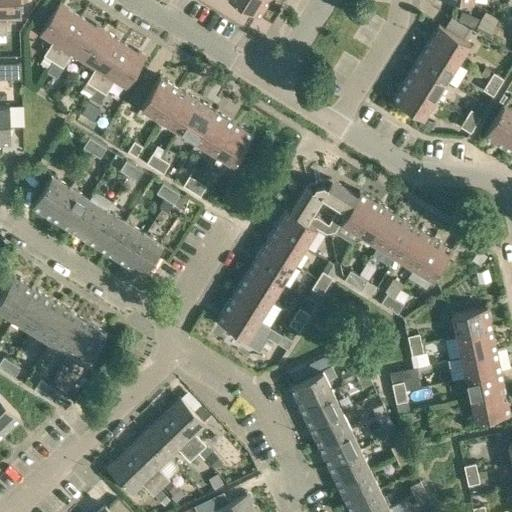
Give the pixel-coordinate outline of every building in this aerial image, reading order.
[(0,0),(0,32),(5,32),(7,32),(6,17),(20,16),(19,0),(0,0)] [(266,0),(234,0),(258,14),(266,0)] [(39,32),(51,40),(43,53),(44,54),(51,58),(53,59),(80,15),(58,2),(39,32)] [(475,27),(480,18),(462,10),(458,20),(475,27)] [(80,15),(53,59),(63,65),(71,52),(82,59),(101,29),(80,15)] [(438,22),(427,41),(457,60),(469,41),(464,38),(454,32),(438,22)] [(101,29),(82,59),(94,67),(86,80),(89,82),(85,89),(91,93),(123,42),(101,29)] [(427,41),(415,60),(446,78),(457,60),(427,41)] [(123,42),(91,93),(92,94),(91,96),(99,102),(114,79),(126,86),(145,56),(123,42)] [(46,66),(51,58),(44,54),(39,61),(46,66)] [(415,60),(404,78),(434,97),(446,78),(415,60)] [(57,75),(62,66),(53,61),(48,69),(57,75)] [(480,74),(487,79),(493,70),(485,65),(480,74)] [(493,70),(487,79),(498,85),(503,77),(493,70)] [(128,97),(141,105),(159,117),(178,86),(160,74),(151,88),(139,80),(128,97)] [(434,97),(404,78),(392,97),(423,116),(434,97)] [(498,85),(487,79),(482,87),(493,93),(498,85)] [(178,86),(159,117),(178,128),(197,98),(178,86)] [(197,98),(178,128),(196,139),(215,109),(197,98)] [(113,99),(97,121),(109,129),(125,108),(113,99)] [(92,119),(99,108),(88,101),(81,112),(92,119)] [(484,132),(503,144),(511,129),(511,107),(503,102),(484,132)] [(9,105),(0,104),(0,140),(10,140),(9,105)] [(470,107),(465,116),(475,122),(481,113),(470,107)] [(215,109),(196,139),(214,151),(233,120),(215,109)] [(475,122),(465,116),(460,124),(470,130),(475,122)] [(419,123),(426,128),(430,121),(423,117),(419,123)] [(233,120),(214,151),(233,163),(252,132),(233,120)] [(511,129),(503,144),(511,149),(511,129)] [(83,145),(91,150),(97,140),(89,134),(83,145)] [(142,144),(134,138),(127,149),(136,154),(142,144)] [(97,140),(91,150),(100,155),(106,145),(97,140)] [(146,160),(154,165),(161,155),(152,150),(146,160)] [(161,155),(154,165),(163,171),(169,160),(161,155)] [(119,168),(128,173),(134,163),(126,158),(119,168)] [(134,163),(128,173),(136,178),(143,168),(134,163)] [(32,204),(51,215),(69,185),(51,173),(32,204)] [(182,183),(191,188),(197,178),(189,173),(182,183)] [(69,185),(51,215),(69,227),(88,196),(83,194),(91,181),(80,175),(72,187),(69,185)] [(308,180),(290,209),(311,222),(315,215),(315,214),(314,216),(310,213),(321,194),(340,206),(337,210),(336,210),(343,215),(357,193),(327,175),(308,180)] [(197,178),(191,188),(199,193),(205,184),(197,178)] [(156,191),(165,196),(171,186),(162,181),(156,191)] [(171,186),(165,196),(173,201),(179,191),(171,186)] [(336,210),(328,223),(330,231),(334,230),(341,220),(359,231),(378,201),(359,189),(357,193),(343,215),(336,210)] [(88,196),(69,227),(87,238),(106,208),(88,196)] [(378,201),(359,231),(377,243),(396,213),(378,201)] [(286,206),(274,225),(304,244),(316,226),(326,232),(330,231),(328,223),(315,215),(311,222),(290,209),(286,206)] [(106,208),(87,238),(106,249),(124,219),(106,208)] [(396,213),(377,243),(396,254),(415,224),(396,213)] [(124,219),(106,249),(124,261),(143,231),(124,219)] [(415,224),(396,254),(414,266),(433,235),(415,224)] [(274,225),(263,244),(293,262),(304,244),(274,225)] [(143,231),(124,261),(143,273),(162,242),(143,231)] [(433,235),(414,266),(433,277),(452,247),(433,235)] [(263,244),(251,262),(281,281),(293,262),(263,244)] [(251,262),(240,280),(270,299),(270,298),(281,305),(287,294),(277,288),(281,281),(251,262)] [(344,278),(352,283),(358,273),(350,268),(344,278)] [(322,269),(316,277),(327,283),(332,275),(322,269)] [(358,273),(352,283),(360,288),(367,278),(358,273)] [(0,295),(0,308),(13,316),(32,286),(13,274),(0,295)] [(327,283),(316,277),(311,285),(322,292),(327,283)] [(240,280),(228,299),(259,317),(270,299),(240,280)] [(32,286),(13,316),(23,323),(21,326),(27,330),(29,326),(31,328),(50,297),(32,286)] [(380,301),(389,306),(395,296),(386,291),(380,301)] [(395,296),(389,306),(397,311),(403,301),(395,296)] [(50,297),(31,328),(50,339),(69,309),(50,297)] [(259,317),(228,299),(216,317),(247,336),(259,317)] [(263,320),(278,329),(289,310),(274,301),(263,320)] [(452,312),(456,334),(491,326),(486,304),(452,312)] [(299,305),(294,314),(304,320),(309,311),(299,305)] [(69,309),(50,339),(68,351),(87,320),(69,309)] [(304,320),(294,314),(289,322),(299,328),(304,320)] [(87,320),(68,351),(87,362),(106,332),(87,320)] [(491,326),(456,334),(461,355),(496,347),(491,326)] [(407,333),(409,344),(421,341),(419,331),(407,333)] [(292,338),(282,332),(277,340),(287,347),(292,338)] [(421,341),(409,344),(411,353),(423,351),(421,341)] [(496,347),(461,355),(465,376),(500,368),(496,347)] [(0,358),(0,366),(5,370),(12,360),(3,354),(0,358)] [(12,360),(5,370),(13,375),(20,365),(12,360)] [(353,367),(357,376),(368,371),(363,362),(353,367)] [(500,368),(465,376),(470,397),(505,389),(500,368)] [(290,384),(299,404),(332,389),(322,369),(290,384)] [(368,371),(357,376),(361,385),(372,380),(368,371)] [(33,387),(42,393),(48,383),(40,377),(33,387)] [(391,381),(394,391),(405,389),(403,379),(391,381)] [(48,383),(42,393),(50,398),(56,388),(48,383)] [(344,392),(349,410),(384,400),(379,383),(344,392)] [(332,389),(299,404),(309,424),(341,408),(332,389)] [(405,389),(394,391),(396,400),(407,398),(405,389)] [(505,389),(470,397),(475,419),(509,411),(505,389)] [(0,395),(0,426),(3,430),(19,415),(0,395)] [(180,396),(162,413),(197,450),(205,442),(195,432),(205,422),(180,396)] [(371,406),(376,415),(387,410),(382,401),(371,406)] [(341,408),(309,424),(318,443),(350,427),(341,408)] [(412,419),(410,409),(398,412),(400,422),(412,419)] [(387,410),(376,415),(380,424),(391,419),(387,410)] [(162,413),(144,431),(168,457),(178,448),(189,458),(197,450),(162,413)] [(350,427),(318,443),(328,462),(360,447),(350,427)] [(144,431),(125,449),(160,485),(169,477),(159,466),(168,457),(144,431)] [(390,445),(395,454),(406,449),(401,440),(390,445)] [(360,447),(328,462),(337,482),(369,466),(360,447)] [(160,485),(125,449),(107,466),(131,492),(142,482),(153,493),(160,485)] [(406,449),(395,454),(399,463),(410,458),(406,449)] [(223,461),(213,450),(206,457),(216,467),(223,461)] [(463,463),(465,473),(477,470),(475,461),(463,463)] [(369,466),(337,482),(347,501),(379,486),(369,466)] [(477,470),(465,473),(467,483),(479,480),(477,470)] [(208,477),(214,488),(223,482),(218,472),(208,477)] [(179,487),(171,479),(165,485),(173,493),(179,487)] [(409,484),(414,493),(424,488),(420,479),(409,484)] [(379,486),(347,501),(351,511),(374,511),(388,505),(379,486)] [(424,488),(414,493),(418,502),(428,496),(424,488)] [(155,494),(163,503),(169,497),(161,489),(155,494)] [(256,511),(246,492),(214,508),(216,511),(256,511)] [(472,505),(473,511),(485,511),(484,503),(472,505)]
